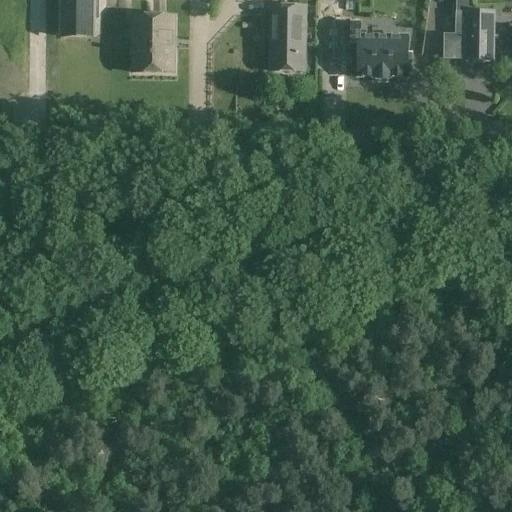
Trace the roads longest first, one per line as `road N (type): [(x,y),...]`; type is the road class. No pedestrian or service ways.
road 1 (tertiary): [(0,345),(511,191)]
road 2 (unclassified): [(511,135),(0,132)]
road 3 (track): [(199,286),(190,133)]
